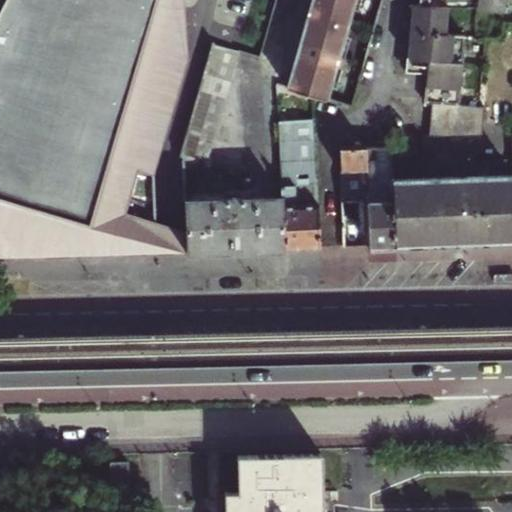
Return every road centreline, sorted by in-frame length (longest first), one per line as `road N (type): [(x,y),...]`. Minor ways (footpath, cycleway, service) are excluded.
road 1 (primary): [(0,386),(511,374)]
road 2 (primary): [(511,303),(0,314)]
